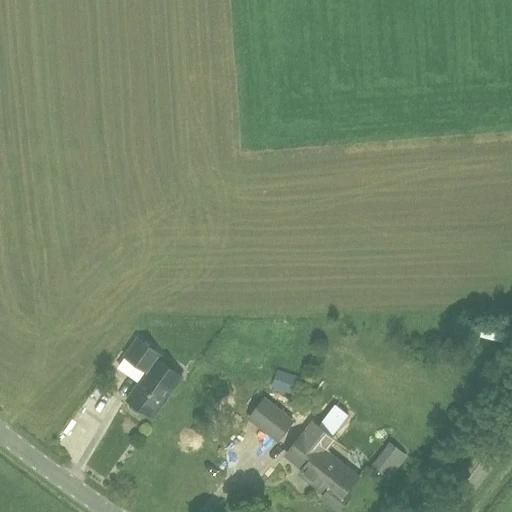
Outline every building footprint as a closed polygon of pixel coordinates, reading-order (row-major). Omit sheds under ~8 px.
[(146,373),(125,401),(129,404),(127,406),(128,409),(134,413),(137,413),(139,411),(150,419),(181,376),(157,359),(160,354),(138,339),(125,358),(146,373)] [(274,367),(267,385),(292,394),(298,376),(274,367)] [(278,441),(292,422),(264,399),(249,418),(278,441)] [(349,496),(345,493),(357,477),(302,434),(285,455),(303,469),(300,473),(325,493),(321,498),(338,511),(349,496)] [(368,462),(383,473),(400,451),(386,440),(368,462)]
